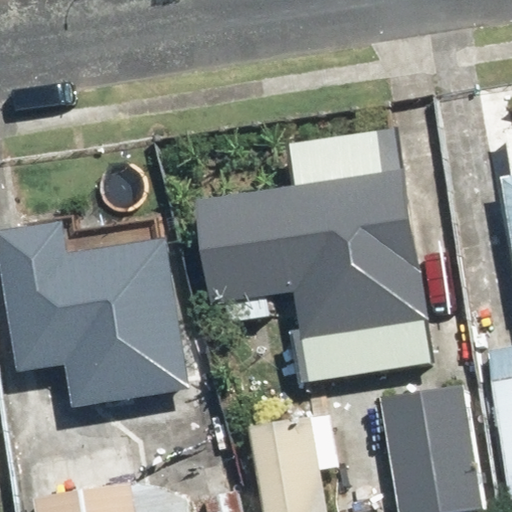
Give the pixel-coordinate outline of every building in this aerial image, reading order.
[(308,295),(315,341),(451,320),(428,169),(296,189),(221,201),(237,306),(308,295)] [(84,219),(15,229),(35,371),(94,363),(99,402),(209,387),(188,239),(89,253),(84,219)] [(511,345),(499,348),(511,437),(511,345)] [(0,488),(18,486),(0,377),(0,488)] [(478,380),(395,393),(415,511),(438,511),(498,502),(478,380)] [(349,511),(334,417),(270,427),(283,511),(349,511)] [(202,511),(199,496),(148,483),(142,439),(39,455),(47,511),(202,511)]
